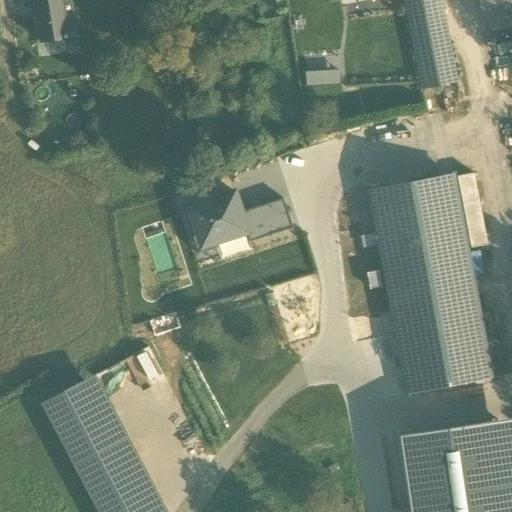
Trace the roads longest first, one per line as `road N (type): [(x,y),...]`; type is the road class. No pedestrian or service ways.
road 1 (unknown): [(345,360),(333,195),(350,155),(488,100)]
road 2 (unknown): [(180,511),(290,386),(345,360)]
road 3 (unknown): [(354,422),(511,400)]
